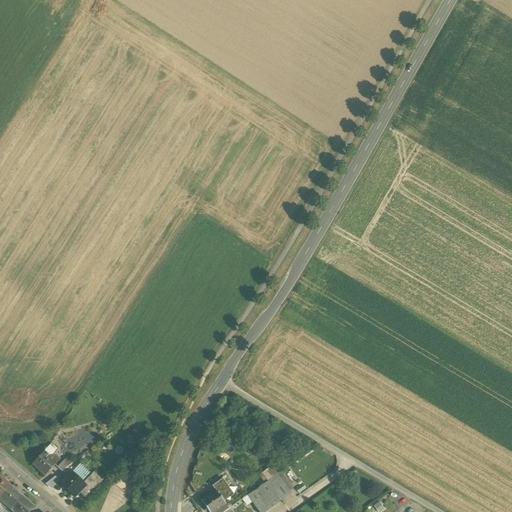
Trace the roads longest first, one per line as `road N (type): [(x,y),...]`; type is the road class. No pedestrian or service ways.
road 1 (secondary): [(172,511),(186,441),(343,192),(450,0)]
road 2 (track): [(436,511),(220,382)]
road 3 (track): [(0,123),(81,0)]
